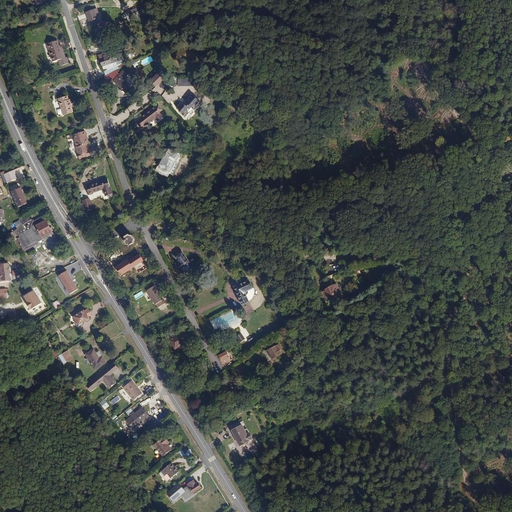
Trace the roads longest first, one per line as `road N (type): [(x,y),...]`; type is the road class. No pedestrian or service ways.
road 1 (track): [(469,291),(400,261),(318,259),(221,231),(145,232)]
road 2 (secondary): [(245,511),(112,299)]
road 3 (residential): [(61,0),(139,221)]
road 4 (track): [(485,511),(462,467),(448,375),(447,338),(469,291)]
road 5 (track): [(386,0),(449,119),(511,159)]
road 6 (residential): [(139,221),(218,372)]
road 7 (track): [(469,291),(471,274),(452,233),(511,158)]
road 8 (secondary): [(0,87),(63,220)]
